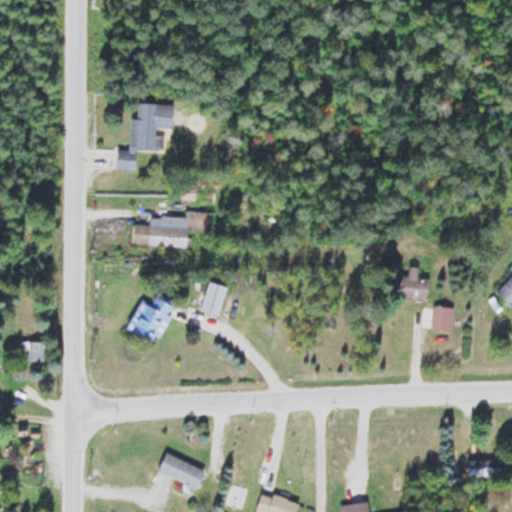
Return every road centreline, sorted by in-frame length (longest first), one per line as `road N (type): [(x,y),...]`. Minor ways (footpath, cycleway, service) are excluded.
road 1 (residential): [(73,511),(75,0)]
road 2 (residential): [(511,391),(74,402)]
